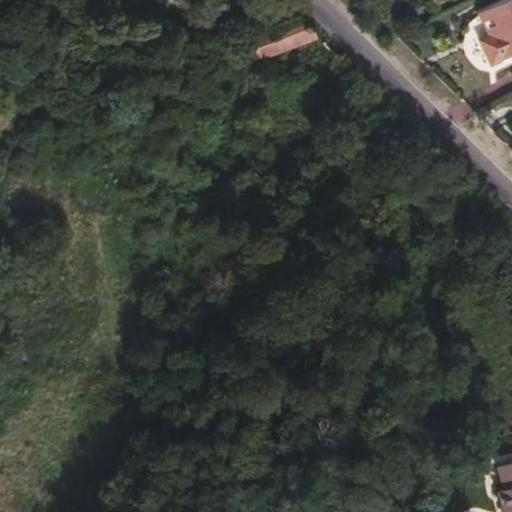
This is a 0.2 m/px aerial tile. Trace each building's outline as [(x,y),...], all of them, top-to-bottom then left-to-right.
[(265,25),(264,0),(248,1),(248,29),(265,25)] [(511,52),(511,0),(498,0),(477,11),(488,34),(477,39),(489,64),(511,52)] [(316,35),(296,16),(265,25),(248,29),(248,56),(251,56),(316,35)] [(134,54),(135,31),(94,31),(93,53),(134,54)] [(511,511),(511,462),(504,464),(510,486),(501,488),(507,511),(511,511)]
